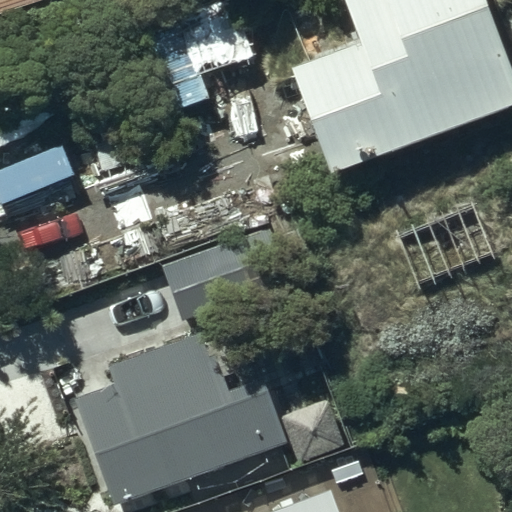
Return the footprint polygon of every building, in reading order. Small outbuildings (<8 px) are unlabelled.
[(0,0),(0,12),(33,0),(0,0)] [(338,0),(339,3),(290,21),(306,65),(286,72),(324,178),(511,109),(511,80),(483,0),(482,0),(338,0)] [(229,7),(178,25),(175,18),(145,28),(174,110),(204,99),(196,76),(247,57),(229,7)] [(219,247),(161,267),(179,319),(237,299),(219,247)] [(111,386),(69,402),(108,505),(283,439),(258,375),(227,387),(206,330),(104,368),(111,386)] [(328,511),(316,484),(250,511),(328,511)]
